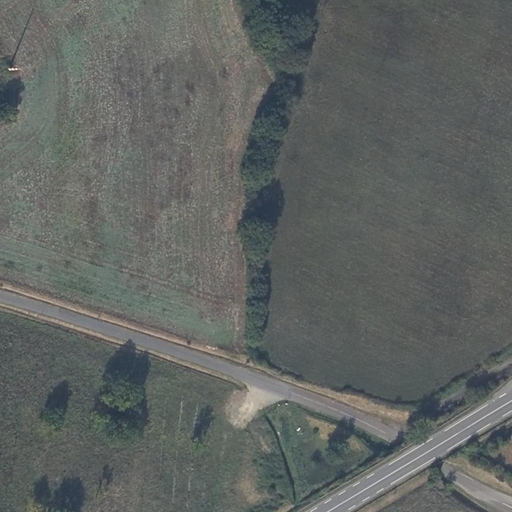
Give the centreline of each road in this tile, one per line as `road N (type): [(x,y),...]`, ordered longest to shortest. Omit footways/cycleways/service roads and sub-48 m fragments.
road 1 (unclassified): [(511,507),(340,411),(118,326),(0,292)]
road 2 (secondary): [(322,511),(511,399)]
